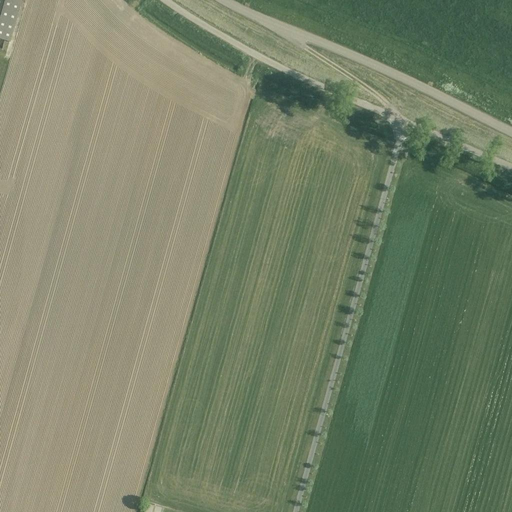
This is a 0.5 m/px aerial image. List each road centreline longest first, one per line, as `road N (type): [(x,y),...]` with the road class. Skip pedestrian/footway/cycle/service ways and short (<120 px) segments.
road 1 (unclassified): [(295,511),(399,125)]
road 2 (unclassified): [(399,125),(254,58),(158,0)]
road 3 (tertiary): [(511,129),(314,39)]
road 4 (unclassified): [(511,175),(399,125)]
road 5 (unclassified): [(399,125),(375,89),(314,39)]
